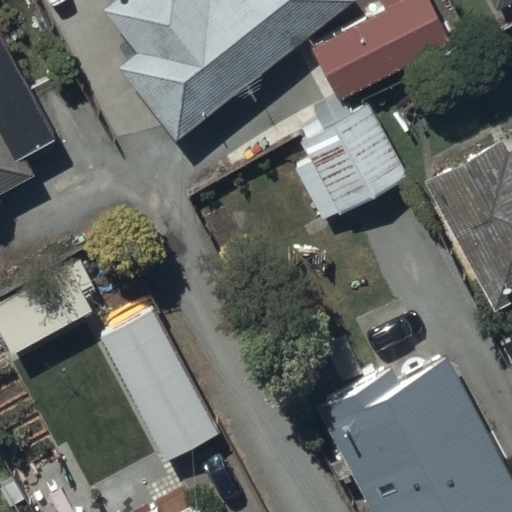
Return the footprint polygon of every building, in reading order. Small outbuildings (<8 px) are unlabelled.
[(174,133),(338,0),(108,0),(101,6),(135,47),(116,62),(174,133)] [(334,92),(449,35),(431,0),(382,0),(386,6),(310,44),(334,92)] [(0,186),(30,171),(20,151),(54,133),(0,29),(0,186)] [(319,214),(406,172),(371,100),(350,110),(342,94),(314,107),(323,125),(299,137),(309,157),(295,164),(319,214)] [(500,137),(422,182),(437,208),(427,214),(475,298),(483,293),(492,308),(511,297),(511,142),(505,146),(500,137)] [(80,257),(0,297),(0,329),(9,346),(89,306),(78,286),(92,279),(80,257)] [(151,301),(98,327),(162,459),(216,433),(151,301)] [(385,362),(312,400),(371,511),(511,511),(511,481),(445,354),(395,380),(385,362)]
